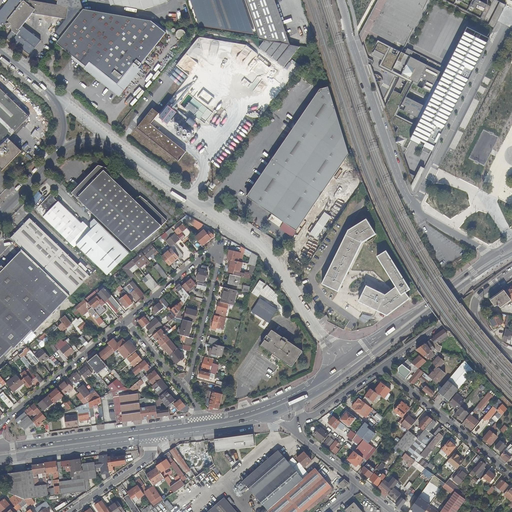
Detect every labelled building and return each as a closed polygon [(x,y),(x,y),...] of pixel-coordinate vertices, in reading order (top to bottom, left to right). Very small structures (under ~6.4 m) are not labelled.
[(24,0),(7,0),(0,10),(0,29),(7,21),(24,0)] [(66,19),(68,7),(58,5),(24,0),(7,21),(9,23),(8,24),(8,23),(6,24),(6,25),(6,26),(6,27),(7,27),(8,27),(9,26),(12,29),(12,32),(17,35),(20,31),(19,31),(22,27),(32,14),(66,19)] [(68,7),(84,10),(80,0),(58,0),(58,5),(68,7)] [(166,0),(112,0),(114,5),(143,10),(167,1),(166,0)] [(259,40),(245,0),(191,0),(197,16),(207,31),(237,36),(252,36),(252,39),(259,40)] [(266,41),(290,46),(274,0),(245,0),(259,40),(266,41)] [(444,0),(484,20),(491,6),(488,5),(489,1),(486,0),(444,0)] [(505,4),(500,2),(491,19),(496,22),(505,4)] [(144,65),(169,34),(153,22),(140,20),(122,17),(85,11),(58,44),(99,76),(121,93),(140,69),(140,70),(144,65)] [(40,41),(22,27),(19,31),(20,31),(17,35),(12,32),(11,32),(6,39),(29,55),(40,41)] [(404,155),(417,130),(425,134),(422,139),(428,142),(430,137),(436,140),(485,41),(462,30),(441,72),(432,67),(434,64),(426,60),(424,63),(393,48),(388,57),(390,58),(388,63),(396,66),(392,73),(404,79),(387,114),(412,187),(417,177),(411,173),(404,155)] [(230,56),(231,44),(228,42),(197,37),(185,54),(186,55),(184,58),(183,58),(182,57),(177,63),(177,67),(189,75),(191,75),(195,70),(203,71),(192,64),(202,65),(206,58),(203,56),(206,52),(217,54),(219,55),(230,56)] [(290,46),(266,41),(261,47),(285,67),(301,47),(290,46)] [(485,41),(436,140),(437,141),(487,42),(485,41)] [(271,65),(264,73),(269,77),(276,70),(271,65)] [(276,72),(272,76),(277,81),(281,77),(276,72)] [(299,231),(350,153),(349,150),(348,150),(348,149),(349,149),(336,108),(330,87),(321,89),(248,197),(259,204),(299,231)] [(0,88),(0,166),(1,168),(5,164),(18,151),(6,140),(29,117),(0,88)] [(193,97),(184,108),(204,124),(213,113),(193,97)] [(480,98),(465,131),(474,136),(489,102),(480,98)] [(182,148),(151,124),(160,114),(154,108),(149,115),(152,117),(151,118),(148,116),(138,128),(152,139),(153,137),(157,140),(155,141),(180,162),(188,152),(182,148)] [(97,165),(71,192),(132,251),(158,223),(163,217),(143,198),(139,195),(135,200),(109,176),(111,173),(105,168),(97,165)] [(37,191),(29,201),(34,205),(42,195),(37,191)] [(51,193),(35,210),(66,240),(73,231),(82,223),(68,210),(59,201),(58,202),(54,198),(54,197),(51,193)] [(333,193),(329,199),(334,202),(337,196),(333,193)] [(71,206),(68,210),(82,223),(83,221),(85,219),(71,206)] [(333,217),(327,213),(312,234),(319,239),(333,217)] [(30,219),(11,239),(20,248),(22,250),(69,295),(70,295),(89,275),(30,219)] [(377,233),(368,219),(350,230),(324,283),(339,291),(362,243),(377,233)] [(82,223),(66,240),(75,248),(77,245),(92,230),(83,221),(82,223)] [(130,253),(99,223),(92,230),(77,245),(108,275),(130,253)] [(182,225),(174,231),(178,235),(185,229),(182,225)] [(178,235),(177,236),(182,242),(191,234),(190,233),(191,233),(187,228),(185,229),(178,235)] [(195,237),(202,246),(213,236),(208,231),(206,233),(204,230),(195,237)] [(167,234),(163,237),(171,246),(178,239),(173,233),(169,237),(167,234)] [(156,250),(151,245),(142,253),(146,258),(156,250)] [(179,257),(180,258),(183,256),(174,246),(172,248),(176,253),(176,254),(179,257)] [(22,250),(20,248),(3,267),(4,269),(22,250)] [(161,257),(169,265),(173,262),(173,263),(179,259),(178,258),(179,257),(176,254),(171,249),(161,257)] [(3,267),(0,269),(0,280),(43,322),(69,295),(22,250),(4,269),(3,267)] [(239,253),(229,250),(228,255),(229,255),(228,259),(231,260),(237,261),(239,253)] [(142,253),(141,252),(137,256),(132,260),(135,264),(137,266),(143,262),(145,264),(149,261),(146,258),(142,253)] [(386,252),(378,257),(396,287),(386,295),(368,286),(360,301),(388,315),(411,298),(407,292),(411,290),(386,252)] [(252,280),(255,266),(252,265),(250,273),(251,274),(251,276),(239,273),(240,271),(242,262),(237,261),(231,260),(230,264),(228,264),(228,266),(229,267),(228,272),(233,273),(233,275),(236,276),(240,277),(252,280)] [(132,266),(135,265),(132,261),(123,269),(131,278),(134,276),(131,272),(129,269),(132,266)] [(206,287),(207,285),(202,283),(202,282),(203,282),(204,281),(208,267),(202,266),(201,269),(199,269),(196,281),(195,281),(194,283),(196,284),(199,285),(206,287)] [(164,279),(167,277),(159,267),(156,270),(164,279)] [(147,273),(144,275),(145,277),(148,279),(148,280),(155,288),(157,285),(147,273)] [(238,286),(240,277),(236,276),(233,275),(231,274),(228,284),(238,286)] [(189,276),(179,284),(181,287),(182,286),(187,291),(193,286),(195,284),(191,279),(190,278),(189,276)] [(144,282),(151,291),(155,288),(148,280),(148,279),(144,282)] [(43,322),(0,280),(0,359),(12,347),(14,348),(31,330),(34,332),(43,322)] [(144,294),(133,281),(132,282),(131,281),(125,286),(137,300),(144,294)] [(182,296),(180,299),(181,299),(183,298),(185,301),(187,299),(189,296),(181,287),(179,284),(175,287),(182,296)] [(242,292),(248,294),(250,287),(243,285),(242,292)] [(116,300),(112,295),(111,296),(104,288),(98,293),(105,301),(107,299),(108,298),(110,301),(109,302),(117,311),(122,307),(121,306),(117,302),(116,300)] [(235,305),(238,291),(226,288),(225,294),(227,295),(225,303),(235,305)] [(113,290),(110,293),(112,295),(116,300),(119,297),(113,290)] [(95,291),(85,299),(87,301),(97,293),(95,291)] [(505,292),(504,291),(495,298),(491,301),(495,307),(497,306),(498,306),(500,309),(511,301),(505,292)] [(126,295),(117,302),(121,306),(123,304),(126,308),(133,303),(126,295)] [(97,296),(89,303),(92,307),(93,309),(102,301),(100,298),(99,299),(97,296)] [(162,298),(160,300),(161,301),(165,306),(167,308),(170,312),(172,315),(175,318),(180,310),(185,301),(183,298),(181,299),(180,299),(178,301),(180,303),(171,310),(169,308),(169,305),(162,298)] [(251,312),(269,323),(277,310),(260,298),(251,312)] [(80,304),(75,307),(82,316),(89,310),(92,307),(89,303),(88,303),(87,304),(85,300),(80,304)] [(165,306),(161,301),(153,308),(154,310),(152,311),(154,315),(165,306)] [(225,316),(228,304),(219,302),(216,314),(225,316)] [(167,308),(161,313),(164,317),(170,312),(167,308)] [(187,309),(185,317),(184,319),(195,321),(197,311),(187,309)] [(183,312),(180,310),(175,318),(178,319),(184,320),(184,319),(185,317),(180,316),(183,312)] [(68,313),(65,315),(71,323),(80,333),(82,332),(80,330),(86,324),(80,316),(77,319),(75,317),(73,319),(68,313)] [(365,324),(369,318),(363,313),(359,319),(365,324)] [(98,314),(94,317),(100,324),(104,321),(98,314)] [(63,322),(57,327),(60,332),(71,323),(65,315),(60,319),(63,322)] [(499,315),(489,320),(494,329),(503,324),(499,315)] [(152,321),(148,316),(145,318),(144,317),(138,322),(143,328),(152,321)] [(222,330),(225,317),(223,317),(219,316),(218,317),(214,316),(211,329),(215,330),(216,328),(221,330),(222,330)] [(184,320),(180,335),(182,336),(188,337),(192,322),(184,320)] [(151,323),(146,327),(152,334),(162,325),(159,322),(154,326),(151,323)] [(161,329),(152,336),(156,341),(165,334),(163,332),(161,329)] [(280,359),(292,367),(302,351),(287,341),(288,340),(284,337),(283,338),(272,330),(261,347),(273,354),(280,359)] [(504,335),(502,341),(507,342),(507,339),(508,338),(511,339),(511,340),(511,332),(510,332),(509,331),(508,330),(506,330),(505,331),(504,335)] [(447,336),(444,331),(436,337),(436,338),(434,339),(433,338),(429,342),(437,352),(440,353),(441,347),(439,346),(436,343),(439,341),(439,342),(447,336)] [(165,334),(156,341),(160,346),(162,345),(169,340),(166,336),(169,333),(168,332),(165,334)] [(45,333),(39,338),(42,341),(48,336),(45,333)] [(182,336),(181,340),(184,341),(184,343),(190,344),(190,342),(192,343),(194,338),(188,337),(182,336)] [(69,338),(58,347),(66,357),(77,348),(69,338)] [(117,343),(113,338),(110,341),(115,347),(117,350),(127,342),(123,338),(117,343)] [(169,340),(162,345),(169,356),(177,350),(178,349),(170,339),(169,340)] [(110,341),(107,343),(109,346),(115,351),(117,350),(115,347),(110,341)] [(127,358),(136,351),(128,341),(127,342),(117,350),(125,359),(127,358)] [(50,342),(44,346),(50,354),(56,350),(50,342)] [(437,352),(429,342),(417,351),(430,361),(432,360),(431,359),(435,356),(434,354),(435,353),(436,354),(440,355),(441,355),(443,355),(444,354),(440,353),(437,352)] [(221,357),(224,347),(216,345),(214,344),(211,355),(221,357)] [(36,357),(27,346),(23,350),(24,351),(18,356),(24,363),(26,362),(26,361),(23,357),(29,351),(35,358),(36,357)] [(110,347),(99,357),(103,362),(115,351),(109,346),(110,347)] [(50,358),(44,350),(36,357),(42,364),(50,358)] [(177,350),(169,356),(176,364),(181,360),(181,359),(183,357),(177,350)] [(128,359),(127,358),(125,359),(124,361),(127,364),(130,362),(134,366),(141,360),(135,353),(128,359)] [(95,355),(86,362),(94,373),(103,365),(95,355)] [(419,355),(411,363),(417,369),(425,361),(419,355)] [(204,357),(200,371),(201,371),(209,373),(212,359),(204,357)] [(444,362),(438,357),(432,364),(436,367),(429,377),(432,380),(437,384),(446,374),(439,368),(444,362)] [(138,365),(132,370),(135,375),(142,370),(144,368),(146,371),(150,367),(145,360),(138,365)] [(463,361),(448,380),(458,389),(474,370),(463,361)] [(7,363),(0,369),(0,375),(0,376),(10,367),(7,363)] [(411,372),(403,364),(399,368),(398,373),(405,379),(411,372)] [(79,372),(85,379),(91,374),(91,373),(92,372),(90,369),(89,370),(86,366),(79,372)] [(418,380),(424,373),(419,368),(413,376),(418,380)] [(33,374),(29,370),(26,372),(25,371),(18,376),(22,381),(22,380),(28,387),(32,383),(30,382),(32,380),(36,377),(33,374)] [(154,371),(147,377),(153,384),(160,378),(154,371)] [(40,382),(43,380),(38,375),(36,372),(33,374),(36,377),(40,382)] [(71,382),(72,383),(74,382),(75,383),(81,378),(76,372),(69,379),(71,382)] [(101,383),(104,382),(96,372),(94,374),(101,383)] [(102,379),(109,386),(111,385),(116,380),(110,373),(102,379)] [(429,377),(425,373),(419,380),(427,386),(432,380),(429,377)] [(18,376),(16,374),(6,383),(13,392),(16,389),(18,391),(25,385),(22,381),(18,376)] [(411,374),(406,379),(413,385),(418,380),(413,376),(411,374)] [(119,381),(122,384),(129,378),(126,375),(121,379),(119,381)] [(129,389),(133,391),(146,381),(146,378),(144,376),(143,376),(138,381),(129,389)] [(152,386),(161,396),(167,391),(168,390),(160,379),(152,386)] [(66,381),(59,387),(64,394),(68,392),(69,393),(73,389),(75,392),(78,389),(72,383),(71,382),(69,384),(66,381)] [(108,387),(112,392),(118,389),(124,386),(122,384),(119,381),(112,386),(111,385),(109,386),(108,387)] [(459,390),(448,381),(438,392),(449,401),(459,390)] [(381,383),(374,392),(378,395),(381,397),(384,400),(391,391),(381,383)] [(215,385),(214,391),(223,393),(224,387),(215,385)] [(129,395),(138,393),(133,391),(129,389),(124,386),(118,389),(119,394),(128,392),(129,395)] [(435,393),(427,387),(426,386),(423,390),(431,397),(435,393)] [(48,396),(53,402),(54,403),(63,396),(57,389),(48,396)] [(142,420),(139,400),(138,393),(129,395),(128,392),(119,394),(118,389),(112,392),(117,423),(142,420)] [(0,391),(0,390),(0,396),(9,407),(13,404),(7,397),(0,391)] [(88,402),(100,397),(94,390),(85,398),(88,402)] [(371,390),(362,401),(369,407),(373,402),(378,395),(374,392),(371,390)] [(168,406),(171,404),(175,400),(167,391),(161,396),(160,397),(160,398),(163,401),(167,406),(168,406)] [(209,407),(219,409),(222,394),(213,392),(212,393),(211,398),(211,400),(207,399),(206,405),(209,406),(209,407)] [(48,396),(38,404),(44,410),(53,402),(48,396)] [(463,403),(464,403),(456,396),(450,402),(450,403),(449,404),(454,408),(449,414),(452,417),(463,403)] [(101,402),(100,397),(88,402),(89,407),(89,408),(89,410),(90,411),(90,414),(93,414),(92,406),(101,402)] [(174,404),(181,414),(187,413),(189,406),(187,404),(185,405),(180,399),(174,404)] [(68,400),(65,403),(70,409),(73,406),(68,400)] [(142,420),(157,416),(156,406),(144,408),(142,400),(139,400),(142,420)] [(362,401),(360,400),(356,404),(359,406),(355,410),(363,416),(369,407),(362,401)] [(406,414),(410,409),(402,402),(394,411),(402,418),(406,414)] [(482,406),(479,404),(463,423),(472,430),(479,422),(472,415),(473,413),(475,414),(482,406)] [(502,415),(507,410),(500,404),(495,409),(502,415)] [(31,407),(25,412),(29,417),(35,412),(37,414),(41,412),(35,405),(32,408),(31,407)] [(83,414),(88,414),(88,412),(90,411),(89,410),(89,408),(89,407),(84,408),(83,405),(81,406),(76,408),(76,410),(77,409),(78,414),(83,414)] [(468,414),(461,407),(455,414),(463,421),(468,414)] [(15,420),(18,424),(25,420),(31,420),(29,417),(25,412),(15,420)] [(355,419),(347,413),(342,420),(349,426),(352,422),(355,419)] [(408,416),(406,414),(402,418),(398,422),(401,424),(408,416)] [(77,415),(65,416),(67,428),(79,426),(77,415)] [(401,424),(408,431),(409,429),(416,421),(413,418),(412,419),(411,418),(408,416),(401,424)] [(341,430),(345,426),(341,422),(340,423),(333,417),(328,423),(335,429),(337,427),(341,430)] [(423,430),(431,420),(427,417),(423,421),(422,420),(419,423),(421,424),(419,427),(423,430)] [(37,426),(37,431),(40,431),(39,426),(42,424),(40,421),(43,419),(34,420),(33,421),(37,426)] [(433,421),(418,439),(421,442),(429,432),(436,424),(433,422),(434,420),(433,419),(432,421),(433,421)] [(19,425),(25,431),(29,427),(31,430),(36,426),(32,420),(25,421),(19,425)] [(373,429),(376,425),(370,420),(367,424),(373,429)] [(368,425),(364,422),(355,434),(368,443),(375,434),(366,427),(368,425)] [(503,434),(508,428),(504,425),(500,431),(503,434)] [(314,436),(322,443),(329,435),(320,428),(314,436)] [(405,454),(418,439),(416,437),(408,431),(395,446),(405,454)] [(497,437),(489,431),(483,438),(491,445),(497,437)] [(435,437),(429,432),(421,442),(427,447),(435,437)] [(442,437),(438,433),(420,455),(424,459),(442,437)] [(225,439),(227,450),(254,446),(252,435),(225,439)] [(359,445),(354,452),(367,461),(376,450),(368,443),(356,435),(352,440),(359,445)] [(329,437),(324,443),(329,447),(334,441),(329,437)] [(225,439),(215,440),(216,451),(227,450),(225,439)] [(418,439),(405,454),(415,461),(427,447),(421,442),(418,439)] [(338,444),(335,441),(329,449),(335,454),(338,450),(335,447),(338,444)] [(455,447),(448,441),(441,449),(448,455),(455,447)] [(503,454),(508,447),(500,441),(495,447),(503,454)] [(176,450),(182,458),(186,454),(184,451),(190,447),(189,444),(180,445),(175,448),(176,450)] [(511,447),(510,445),(508,447),(503,454),(500,457),(507,463),(511,456),(511,451),(510,454),(508,452),(510,449),(511,447)] [(188,467),(183,460),(182,460),(176,451),(176,450),(175,448),(170,452),(178,463),(179,462),(186,472),(187,471),(189,469),(188,467)] [(210,451),(198,460),(200,463),(211,455),(210,451)] [(316,511),(337,495),(333,491),(314,470),(303,480),(296,472),(303,466),(304,468),(311,461),(304,453),(297,459),(300,463),(298,464),(292,459),(288,462),(278,451),(267,461),(260,454),(236,474),(261,503),(250,511),(316,511)] [(360,465),(362,467),(367,461),(354,452),(348,460),(356,466),(361,460),(363,461),(360,465)] [(405,454),(402,458),(408,463),(408,464),(409,466),(408,467),(410,468),(412,465),(415,461),(405,454)] [(454,454),(445,465),(453,472),(455,469),(457,470),(464,461),(460,458),(459,459),(454,454)] [(110,477),(107,455),(100,456),(100,459),(100,462),(95,463),(96,468),(101,468),(102,475),(106,474),(107,479),(110,477)] [(211,455),(200,463),(204,472),(214,465),(211,455)] [(482,459),(478,456),(473,462),(477,465),(480,461),(482,459)] [(125,457),(108,459),(109,467),(113,467),(122,465),(121,464),(126,464),(125,457)] [(482,459),(480,461),(481,462),(473,471),(472,470),(467,476),(469,477),(471,478),(475,473),(477,475),(476,476),(481,480),(483,478),(488,471),(489,469),(486,467),(488,464),(482,459)] [(80,460),(69,461),(71,471),(72,477),(75,477),(75,475),(74,472),(82,471),(80,460)] [(198,460),(188,467),(189,469),(190,470),(200,463),(198,460)] [(71,471),(69,461),(61,463),(62,468),(65,467),(65,469),(66,469),(67,472),(71,471)] [(415,461),(412,465),(422,473),(425,469),(421,466),(415,461)] [(55,489),(48,490),(49,497),(56,496),(56,495),(61,495),(60,487),(61,487),(60,483),(57,462),(52,463),(53,473),(54,473),(57,472),(57,475),(54,475),(55,481),(54,482),(55,489)] [(174,462),(171,464),(182,480),(183,482),(186,479),(180,470),(179,470),(174,462)] [(96,468),(95,463),(83,465),(84,473),(84,475),(86,490),(90,490),(88,480),(97,478),(96,468)] [(200,463),(190,470),(196,478),(204,472),(200,463)] [(33,471),(35,486),(39,486),(38,477),(37,478),(37,474),(39,474),(39,475),(41,475),(41,474),(43,473),(45,485),(48,485),(47,480),(45,464),(32,466),(33,471)] [(364,467),(361,471),(369,478),(375,470),(375,471),(377,469),(379,466),(378,465),(374,469),(370,466),(368,470),(364,467)] [(157,468),(147,476),(154,486),(164,479),(157,468)] [(25,500),(21,473),(10,474),(9,469),(4,469),(6,484),(7,484),(8,492),(16,496),(25,500)] [(189,469),(187,471),(193,480),(196,478),(190,470),(189,469)] [(35,486),(33,471),(21,473),(25,500),(30,499),(37,498),(35,486)] [(459,485),(467,475),(465,473),(464,474),(460,471),(453,480),(457,483),(459,485)] [(495,477),(488,471),(483,478),(490,483),(495,477)] [(374,474),(370,480),(373,483),(377,486),(385,476),(382,474),(381,475),(379,478),(378,477),(379,476),(376,474),(376,475),(374,474)] [(75,477),(72,477),(72,481),(74,491),(74,493),(86,491),(86,490),(84,475),(77,476),(76,475),(75,475),(75,477)] [(169,477),(165,480),(170,486),(173,484),(169,477)] [(388,484),(384,480),(378,487),(376,489),(386,497),(388,494),(398,482),(393,478),(388,484)] [(182,480),(171,488),(174,493),(185,485),(183,482),(182,480)] [(343,490),(349,484),(344,480),(338,485),(343,490)] [(61,487),(62,495),(74,493),(74,491),(72,481),(60,483),(61,487)] [(503,493),(508,486),(502,481),(496,487),(498,489),(497,491),(498,493),(500,491),(503,493)] [(398,482),(388,494),(396,500),(401,494),(394,489),(395,489),(396,488),(399,485),(398,484),(399,483),(398,482)] [(39,486),(35,486),(37,498),(49,497),(48,490),(48,485),(45,485),(39,486)] [(133,490),(128,493),(129,495),(133,501),(137,498),(138,498),(139,498),(140,497),(141,499),(145,496),(140,488),(139,487),(137,487),(135,488),(135,489),(133,490)] [(163,500),(154,487),(145,493),(153,506),(163,500)] [(455,492),(462,498),(465,494),(457,489),(455,492)] [(456,511),(461,506),(465,500),(462,498),(455,492),(440,511),(456,511)] [(133,501),(129,495),(124,499),(133,511),(140,511),(133,501)] [(19,504),(25,500),(16,496),(11,500),(16,507),(19,504)] [(418,497),(409,510),(411,511),(424,511),(429,504),(418,497)] [(210,510),(207,511),(236,511),(224,498),(221,500),(210,510)] [(208,507),(210,510),(221,500),(219,498),(208,507)] [(404,501),(401,498),(395,505),(399,508),(406,500),(405,500),(404,501)] [(9,511),(14,509),(5,500),(0,504),(0,510),(1,511),(9,511)] [(25,500),(19,504),(22,508),(23,507),(28,504),(25,500)] [(101,511),(106,509),(107,508),(102,501),(95,506),(99,511),(98,511),(101,511)] [(168,501),(165,504),(171,511),(176,511),(177,511),(168,501)] [(50,506),(47,502),(36,510),(37,511),(50,511),(48,508),(50,506)] [(125,511),(118,502),(114,505),(116,506),(109,511),(110,511),(125,511)] [(361,511),(354,503),(344,511),(345,511),(361,511)]
